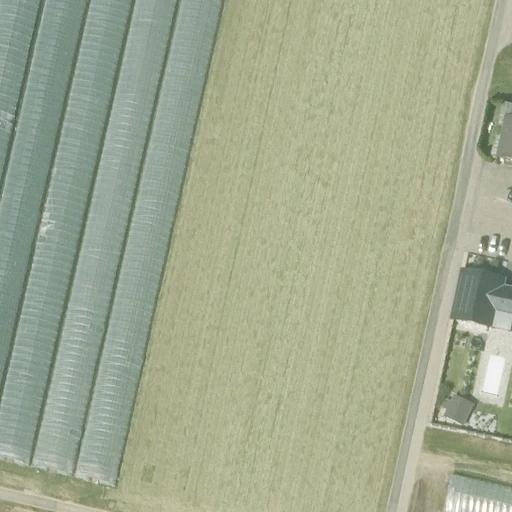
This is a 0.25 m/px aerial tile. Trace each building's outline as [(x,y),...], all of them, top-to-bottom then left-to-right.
[(218,0),(0,0),(0,467),(108,491),(218,0)] [(508,120),(511,120),(511,108),(502,106),(491,160),(497,161),(508,120)] [(511,164),(511,120),(508,120),(497,161),(511,164)] [(504,285),(463,277),(454,322),(495,330),(497,318),(511,321),(511,334),(511,293),(503,292),(504,285)] [(447,413),(444,420),(463,429),(473,408),(454,399),(451,405),(445,403),(442,410),(447,413)] [(511,511),(511,493),(448,480),(441,511),(511,511)]
